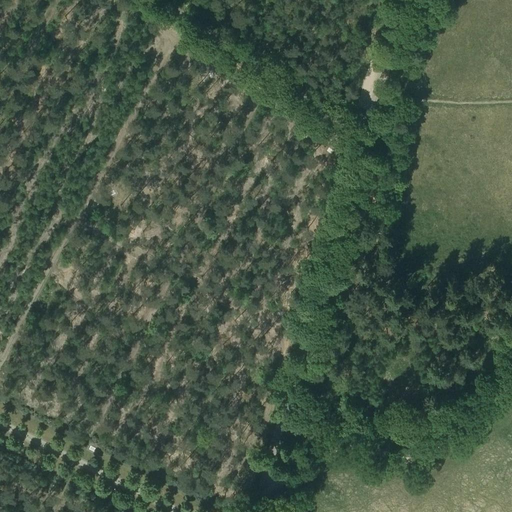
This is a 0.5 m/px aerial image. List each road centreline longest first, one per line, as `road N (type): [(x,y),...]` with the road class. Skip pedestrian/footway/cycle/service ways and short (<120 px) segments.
road 1 (unclassified): [(255,511),(362,135)]
road 2 (unclassified): [(362,135),(157,0)]
road 3 (unclassified): [(362,135),(400,0)]
